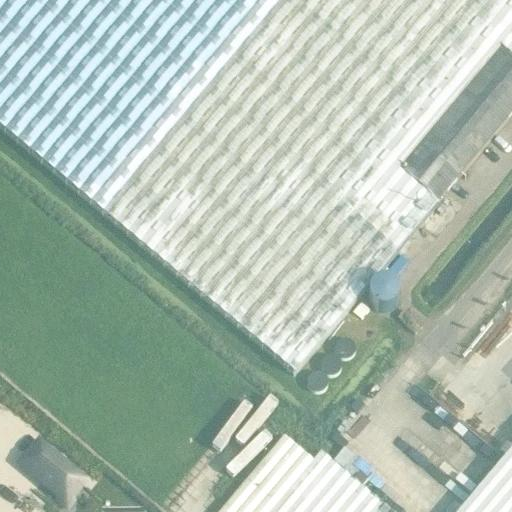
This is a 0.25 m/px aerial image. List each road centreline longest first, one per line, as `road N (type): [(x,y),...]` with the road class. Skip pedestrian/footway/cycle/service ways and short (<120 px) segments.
road 1 (unknown): [(159,511),(0,372)]
road 2 (unclassified): [(414,365),(511,249)]
